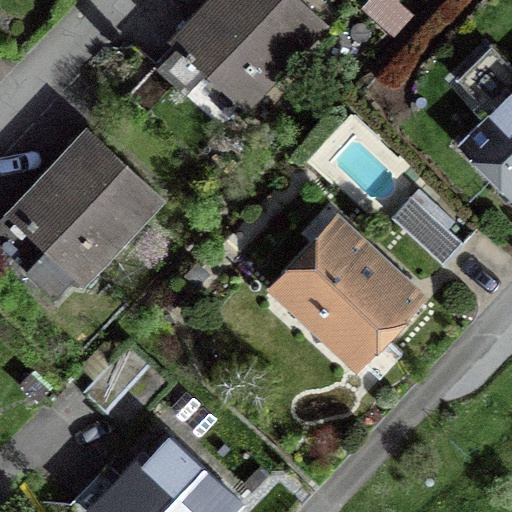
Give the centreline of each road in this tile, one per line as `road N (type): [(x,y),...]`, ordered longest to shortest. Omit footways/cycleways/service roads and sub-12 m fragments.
road 1 (residential): [(511,308),(320,511)]
road 2 (residential): [(0,106),(97,0)]
